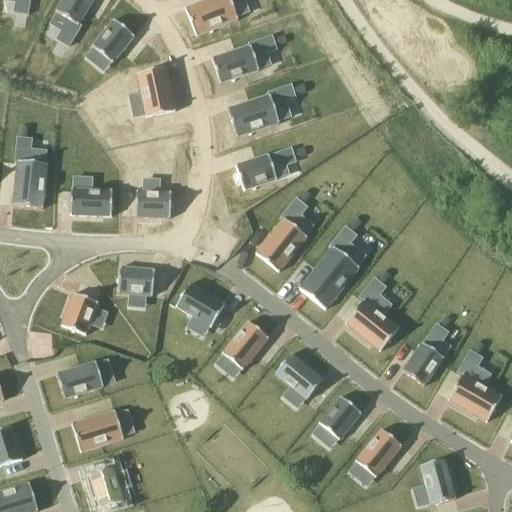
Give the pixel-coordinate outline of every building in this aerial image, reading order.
[(95,3),(91,0),(66,0),(61,7),(81,22),(95,3)] [(196,39),(238,22),(228,0),(211,0),(185,11),(196,39)] [(133,42),(120,25),(99,45),(111,60),(133,42)] [(245,47),(212,58),(219,78),(252,68),(245,47)] [(169,107),(161,80),(137,85),(145,113),(169,107)] [(259,99),(225,110),(233,133),(268,122),(259,99)] [(269,154),(232,170),(238,194),(279,177),(269,154)] [(11,179),(9,199),(38,203),(39,183),(11,179)] [(242,222),(263,239),(289,206),(268,189),(242,222)] [(166,192),(135,193),(136,215),(166,215),(166,192)] [(67,193),(66,212),(102,215),(103,193),(67,193)] [(301,290),(329,311),(358,271),(330,250),(301,290)] [(117,296),(128,297),(146,298),(152,299),(154,272),(120,270),(117,296)] [(226,307),(189,288),(177,310),(214,331),(226,307)] [(85,337),(89,327),(96,310),(98,305),(73,296),(61,328),(85,337)] [(348,324),(383,352),(401,330),(366,302),(348,324)] [(269,340),(249,325),(223,358),(242,373),(269,340)] [(403,371),(423,387),(444,359),(424,344),(403,371)] [(320,380),(288,354),(274,373),(305,400),(320,380)] [(56,371),(64,399),(106,386),(98,359),(56,371)] [(451,400),(488,421),(501,399),(464,377),(451,400)] [(360,413),(340,397),(319,423),(339,439),(360,413)] [(74,420),(82,447),(124,435),(117,408),(74,420)] [(0,465),(22,460),(14,426),(0,429),(0,465)] [(400,444),(381,429),(355,461),(375,476),(400,444)] [(96,459),(107,498),(135,489),(123,450),(96,459)] [(454,501),(443,460),(417,467),(429,508),(454,501)] [(0,511),(39,511),(32,483),(0,491),(0,511)]
